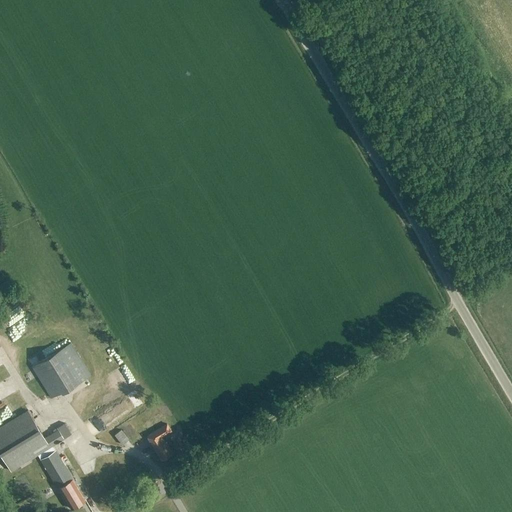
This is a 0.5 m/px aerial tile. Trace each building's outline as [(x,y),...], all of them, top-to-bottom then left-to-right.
[(108,365),(125,357),(106,319),(96,324),(98,330),(92,333),(108,365)] [(70,343),(32,367),(51,398),(61,391),(62,393),(90,375),(70,343)] [(110,396),(129,386),(122,374),(135,367),(129,356),(116,363),(121,373),(110,379),(113,384),(106,388),(110,396)] [(123,374),(130,386),(142,379),(136,367),(123,374)] [(133,411),(147,403),(143,394),(128,401),(133,411)] [(0,453),(10,471),(37,455),(58,488),(71,509),(85,501),(72,480),(73,479),(52,446),(71,434),(64,423),(56,428),(58,430),(44,438),(27,410),(0,427),(0,453)] [(0,414),(0,425),(12,419),(8,410),(0,414)] [(158,429),(146,436),(160,460),(172,453),(162,436),(169,432),(165,426),(158,430),(158,429)] [(128,440),(121,430),(114,435),(121,445),(128,440)]
